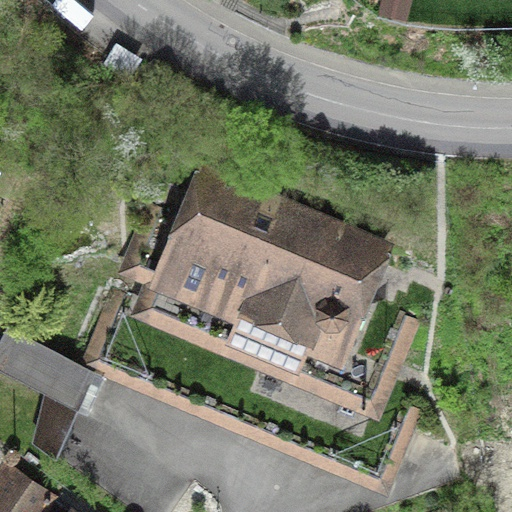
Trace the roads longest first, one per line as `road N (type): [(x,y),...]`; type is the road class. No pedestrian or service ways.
road 1 (residential): [(120,0),(182,44),(284,93),(423,128),(511,134)]
road 2 (unknown): [(120,413),(234,460),(244,485),(241,511)]
